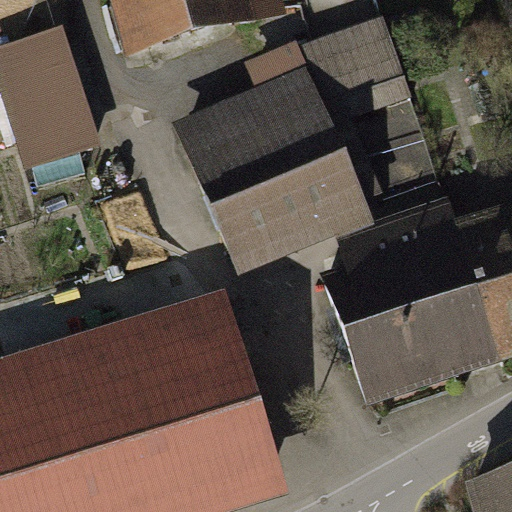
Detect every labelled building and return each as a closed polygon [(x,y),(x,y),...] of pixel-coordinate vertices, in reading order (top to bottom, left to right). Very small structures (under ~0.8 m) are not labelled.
[(258,0),(108,0),(124,56),(264,17),(258,0)] [(229,257),(375,190),(346,120),(408,96),(383,20),(253,65),(269,103),(177,143),(229,257)] [(427,21),(398,29),(411,77),(440,69),(427,21)] [(64,31),(0,51),(0,87),(26,171),(101,148),(64,31)] [(424,380),(496,358),(457,234),(451,216),(342,250),(351,278),(326,286),(362,399),(424,380)] [(511,216),(457,234),(496,358),(511,352),(511,216)] [(0,370),(0,511),(234,511),(280,498),(236,358),(223,362),(205,306),(0,370)] [(473,511),(511,511),(511,472),(466,485),(473,511)]
